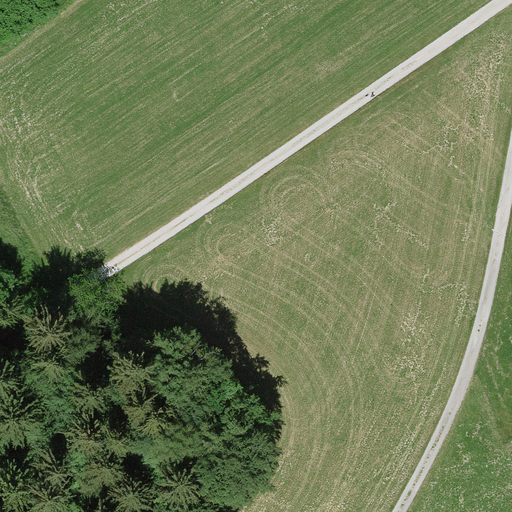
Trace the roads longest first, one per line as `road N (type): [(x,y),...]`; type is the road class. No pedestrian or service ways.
road 1 (track): [(503,0),(100,275),(0,333)]
road 2 (track): [(511,168),(470,373),(401,511)]
